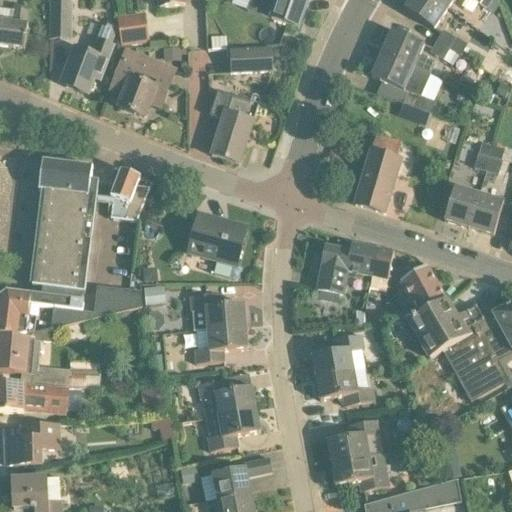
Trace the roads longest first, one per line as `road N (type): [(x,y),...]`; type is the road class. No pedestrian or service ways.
road 1 (residential): [(305,511),(280,376),(289,202)]
road 2 (residential): [(289,202),(0,98)]
road 3 (residential): [(511,275),(289,202)]
road 4 (residential): [(289,202),(318,100),(364,0)]
